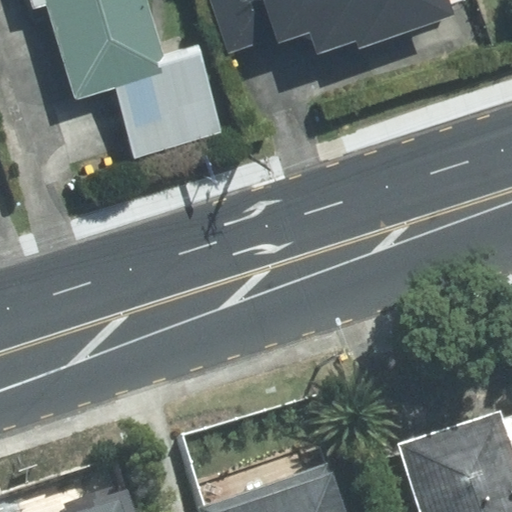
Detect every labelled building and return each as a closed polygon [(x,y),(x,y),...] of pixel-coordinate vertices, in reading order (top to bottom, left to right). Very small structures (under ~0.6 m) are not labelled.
[(137,0),(41,0),(68,94),(111,82),(157,70),(152,52),(137,0)] [(204,0),(223,57),(297,33),(303,52),(344,38),(346,45),(443,12),(438,0),(204,0)] [(157,71),(111,83),(129,153),(221,130),(200,41),(153,52),(157,71)] [(511,511),(511,408),(390,445),(413,511),(511,511)] [(329,511),(314,468),(189,505),(191,511),(329,511)]
